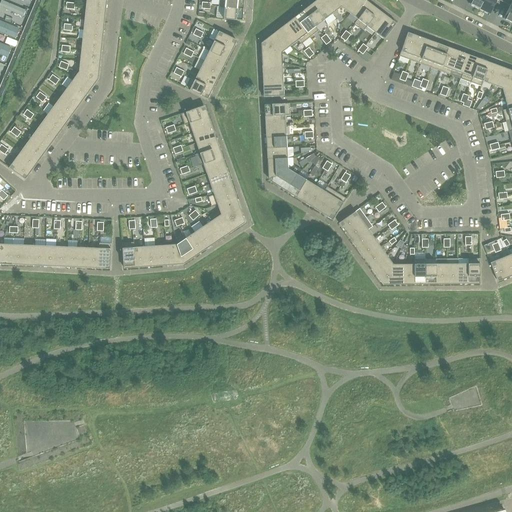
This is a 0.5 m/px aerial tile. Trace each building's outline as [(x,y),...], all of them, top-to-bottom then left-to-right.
[(0,18),(22,28),(30,9),(8,0),(2,0),(0,6),(0,18)] [(8,0),(30,9),(34,0),(8,0)] [(86,0),(85,7),(106,10),(106,0),(86,0)] [(224,0),(224,7),(243,9),(244,9),(245,0),(224,0)] [(316,0),(312,4),(324,20),(333,13),(322,0),(316,0)] [(322,0),(333,13),(337,10),(329,0),(322,0)] [(329,0),(337,10),(341,7),(345,10),(352,0),(329,0)] [(349,13),(359,0),(352,0),(345,10),(349,13)] [(370,4),(365,0),(359,0),(349,13),(357,19),(354,23),(355,24),(369,4),(370,4)] [(483,0),(470,0),(468,3),(479,9),(483,0)] [(496,0),(498,0),(503,2),(504,0),(483,0),(479,9),(490,14),(496,0)] [(511,0),(504,0),(503,2),(510,6),(503,19),(511,22),(511,0)] [(304,11),(319,30),(316,26),(324,20),(312,4),(303,10),(304,11)] [(379,10),(370,4),(369,4),(355,24),(363,30),(378,11),(379,10)] [(85,7),(84,18),(104,20),(106,10),(85,7)] [(244,9),(243,9),(224,7),(223,19),(234,20),(243,21),(244,9)] [(37,12),(31,10),(27,20),(33,22),(37,12)] [(295,18),(310,37),(319,30),(304,11),(303,10),(295,17),(295,18)] [(375,33),(387,17),(379,10),(378,11),(363,30),(364,30),(367,26),(375,33)] [(295,17),(286,23),(287,24),(301,43),(310,37),(295,18),(295,17)] [(387,17),(375,33),(384,40),(386,36),(396,24),(396,23),(387,17)] [(0,40),(14,47),(22,28),(0,18),(0,40)] [(84,18),(83,29),(103,31),(104,20),(84,18)] [(286,23),(277,30),(278,31),(290,46),(298,40),(301,44),(301,43),(287,24),(286,23)] [(29,31),(24,29),(19,39),(24,41),(29,31)] [(83,29),(82,40),(102,42),(103,31),(83,29)] [(290,46),(278,31),(277,30),(261,43),(282,53),(290,46)] [(219,31),(214,41),(231,50),(232,50),(237,40),(225,34),(219,31)] [(401,51),(399,56),(410,60),(418,37),(418,36),(408,32),(402,48),(401,51)] [(418,37),(410,60),(420,64),(428,41),(428,40),(418,36),(418,37)] [(0,40),(0,63),(6,66),(14,47),(0,40)] [(81,50),(82,50),(101,53),(102,42),(82,40),(81,50)] [(428,41),(420,64),(430,67),(438,45),(439,44),(428,40),(428,41)] [(214,41),(209,51),(226,60),(227,60),(232,50),(231,50),(214,41)] [(262,64),(263,64),(282,63),(282,53),(261,43),(262,64)] [(438,45),(430,67),(440,71),(448,48),(449,47),(439,44),(438,45)] [(21,50),(16,47),(11,58),(17,60),(21,50)] [(448,48),(440,71),(450,75),(459,52),(459,51),(449,47),(448,48)] [(202,48),(198,57),(204,61),(221,69),(222,70),(227,60),(226,60),(209,51),(202,48)] [(101,53),(82,50),(81,50),(80,61),(100,63),(101,53)] [(459,52),(450,75),(451,75),(460,79),(462,74),(469,56),(469,55),(459,51),(459,52)] [(462,74),(460,79),(470,82),(472,78),(479,60),(479,59),(469,55),(469,56),(462,74)] [(472,78),(470,82),(481,86),(482,81),(489,63),(489,62),(479,59),(479,60),(472,78)] [(79,72),(80,72),(98,79),(100,63),(80,61),(79,72)] [(204,61),(199,70),(216,79),(217,79),(222,70),(221,69),(204,61)] [(489,63),(482,81),(492,85),(499,67),(499,66),(489,62),(489,63)] [(283,74),(282,63),(263,64),(262,64),(262,75),(263,75),(283,74)] [(13,68),(8,66),(4,76),(9,78),(13,68)] [(499,67),(492,85),(502,89),(511,79),(511,70),(499,66),(499,67)] [(190,77),(190,78),(211,89),(212,89),(217,79),(216,79),(199,70),(194,80),(190,77)] [(390,79),(398,82),(399,79),(401,75),(401,74),(393,71),(390,79)] [(89,92),(98,79),(80,72),(79,72),(72,80),(89,92)] [(262,75),(263,86),(264,86),(283,85),(283,74),(263,75),(262,75)] [(190,78),(185,88),(195,93),(207,99),(212,89),(211,89),(190,78)] [(511,79),(502,89),(505,99),(511,97),(511,79)] [(66,89),(67,89),(83,101),(89,92),(72,80),(66,89)] [(279,96),(284,96),(283,85),(264,86),(263,86),(263,97),(279,96)] [(83,101),(67,89),(66,89),(60,97),(76,109),(83,101)] [(53,106),(54,107),(70,118),(76,109),(60,97),(53,106)] [(508,109),(503,110),(503,111),(511,108),(511,97),(505,99),(508,109)] [(265,116),(266,116),(290,115),(289,103),(279,104),(264,105),(265,116)] [(184,124),(207,116),(208,116),(204,105),(190,110),(190,111),(181,114),(184,124)] [(70,118),(54,107),(53,106),(47,115),(63,127),(70,118)] [(511,108),(503,111),(506,121),(511,119),(511,108)] [(41,124),(42,124),(57,135),(63,127),(47,115),(41,124)] [(265,127),(266,127),(285,126),(285,115),(290,115),(266,116),(265,116),(265,127)] [(208,116),(207,116),(184,124),(184,125),(189,123),(192,133),(212,126),(208,116)] [(57,135),(42,124),(41,124),(34,132),(51,144),(57,135)] [(196,143),(214,137),(215,137),(212,126),(192,133),(196,143)] [(286,136),(285,126),(266,127),(265,127),(266,138),(267,138),(286,136)] [(28,141),(29,142),(44,153),(51,144),(34,132),(28,141)] [(267,148),(287,147),(286,136),(267,138),(266,138),(266,148),(267,148)] [(215,137),(214,137),(196,143),(199,153),(195,155),(219,147),(215,137)] [(44,153),(29,142),(28,141),(22,150),(38,162),(44,153)] [(198,165),(221,157),(222,157),(219,147),(195,155),(198,165)] [(267,161),(268,161),(287,160),(287,147),(267,148),(266,148),(267,161)] [(22,150),(15,158),(32,170),(38,162),(22,150)] [(222,157),(221,157),(198,165),(199,166),(203,164),(207,174),(226,167),(222,157)] [(15,158),(8,168),(24,179),(25,180),(32,170),(15,158)] [(288,168),(287,160),(268,161),(267,161),(268,180),(269,180),(288,168)] [(210,184),(228,178),(229,177),(226,167),(207,174),(210,184)] [(286,191),(287,190),(297,174),(288,168),(269,180),(268,180),(286,191)] [(306,180),(297,174),(287,190),(286,191),(295,197),(296,196),(306,180)] [(229,177),(228,178),(210,184),(214,194),(233,188),(229,177)] [(305,202),(315,185),(306,180),(296,196),(295,197),(304,203),(305,202)] [(314,208),(327,187),(324,191),(315,185),(305,202),(304,203),(314,208)] [(323,214),(323,213),(336,193),(327,187),(314,208),(323,214)] [(214,194),(217,204),(236,198),(233,188),(214,194)] [(346,199),(336,193),(323,213),(323,214),(333,220),(341,207),(346,199)] [(212,220),(223,236),(223,237),(245,222),(236,198),(217,204),(221,214),(212,220)] [(350,215),(338,223),(339,223),(345,232),(346,232),(362,220),(366,217),(359,208),(355,211),(350,215)] [(346,232),(345,232),(351,241),(352,240),(368,229),(372,226),(366,217),(362,220),(346,232)] [(223,237),(223,236),(212,220),(203,226),(214,243),(223,237)] [(194,232),(205,248),(205,249),(214,243),(203,226),(194,232)] [(358,250),(374,238),(368,229),(351,241),(358,250)] [(205,249),(205,248),(194,232),(185,238),(196,255),(205,249)] [(185,238),(176,244),(183,263),(183,264),(196,255),(185,238)] [(364,259),(380,247),(374,238),(358,250),(364,259)] [(122,243),(122,253),(123,268),(135,268),(133,242),(122,243)] [(144,246),(134,247),(133,242),(135,268),(146,267),(144,246)] [(98,268),(98,267),(99,243),(99,248),(88,248),(87,268),(98,268)] [(99,243),(98,267),(98,268),(110,269),(110,253),(111,244),(99,243)] [(1,264),(12,265),(13,244),(2,244),(1,264)] [(12,265),(23,265),(24,245),(13,244),(12,265)] [(183,264),(183,263),(176,244),(166,245),(167,265),(183,264)] [(23,265),(33,265),(34,245),(24,245),(23,265)] [(33,265),(44,266),(45,246),(34,245),(33,265)] [(155,246),(156,265),(156,266),(167,265),(166,245),(155,246)] [(44,266),(55,266),(56,246),(45,246),(44,266)] [(55,266),(66,267),(67,247),(56,246),(55,266)] [(156,266),(156,265),(155,246),(144,246),(146,267),(156,266)] [(66,267),(77,267),(77,247),(67,247),(66,267)] [(77,267),(87,268),(88,248),(77,247),(77,267)] [(370,267),(387,256),(380,247),(364,259),(370,267)] [(508,277),(511,275),(511,258),(510,254),(500,258),(508,277)] [(382,285),(383,284),(393,264),(387,256),(370,267),(382,285)] [(480,272),(479,258),(468,259),(468,284),(480,284),(480,272)] [(490,262),(492,267),(497,281),(508,277),(500,258),(490,262)] [(414,284),(414,283),(414,259),(414,264),(403,264),(404,283),(404,284),(414,284)] [(425,284),(425,259),(414,259),(414,283),(414,284),(425,284)] [(436,284),(436,283),(436,264),(435,264),(425,264),(425,259),(425,283),(425,284),(436,284)] [(436,264),(436,283),(436,284),(447,284),(447,259),(435,259),(435,264),(436,264)] [(458,284),(457,259),(447,259),(447,284),(458,284)] [(468,284),(468,259),(468,264),(458,264),(458,259),(457,259),(458,284),(468,284)] [(404,284),(404,283),(403,264),(393,264),(383,284),(382,285),(404,284)]
